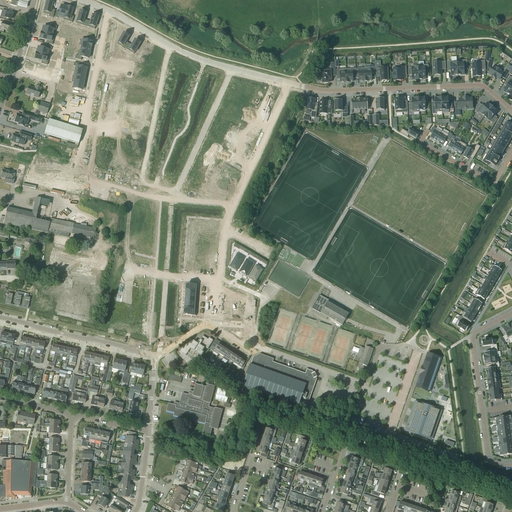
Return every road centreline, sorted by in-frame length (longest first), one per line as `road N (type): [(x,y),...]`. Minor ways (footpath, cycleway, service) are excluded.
road 1 (residential): [(324,511),(366,385),(257,348)]
road 2 (residential): [(287,83),(327,91),(482,85),(511,110)]
road 3 (residential): [(511,465),(488,459),(472,337),(511,313)]
road 4 (residential): [(168,44),(139,182),(175,193)]
road 5 (residential): [(108,11),(72,176)]
road 6 (residential): [(287,83),(224,232)]
road 7 (residential): [(154,357),(0,318)]
road 8 (residential): [(175,193),(231,68)]
